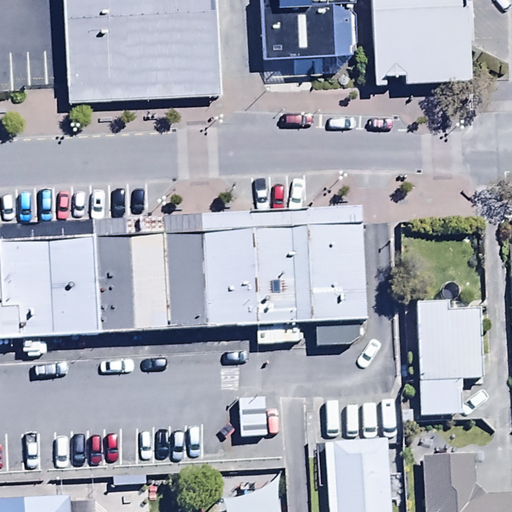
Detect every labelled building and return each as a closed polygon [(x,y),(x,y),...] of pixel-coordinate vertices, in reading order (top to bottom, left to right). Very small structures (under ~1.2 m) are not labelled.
[(214,0),(57,0),(63,107),(220,98),(214,0)] [(259,0),(263,69),(270,69),(271,83),(337,79),(336,62),(354,61),(350,0),(259,0)] [(456,0),(361,0),(363,83),(458,81),(456,0)] [(0,340),(359,324),(355,226),(0,244),(0,340)] [(446,304),(414,305),(420,422),(462,420),(460,386),(482,384),(478,316),(447,317),(446,304)] [(263,404),(237,405),(239,443),(265,442),(263,404)] [(388,511),(384,446),(322,450),(326,511),(388,511)] [(511,511),(511,499),(482,500),(473,493),(473,462),(422,463),(423,511),(511,511)]
